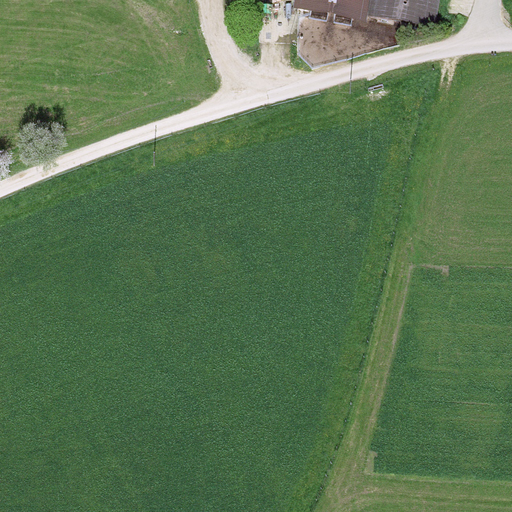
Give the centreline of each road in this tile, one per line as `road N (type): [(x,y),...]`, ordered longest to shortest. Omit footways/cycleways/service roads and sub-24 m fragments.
road 1 (track): [(0,190),(121,143),(298,91),(226,40),(216,0)]
road 2 (residential): [(298,91),(435,54),(511,45)]
